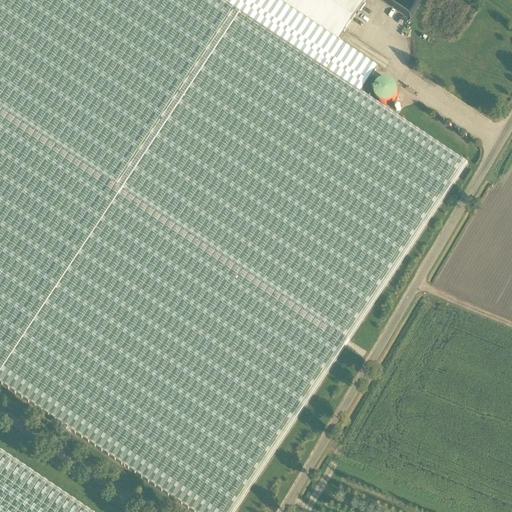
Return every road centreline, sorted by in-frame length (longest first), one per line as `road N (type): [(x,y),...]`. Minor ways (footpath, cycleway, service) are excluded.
road 1 (unclassified): [(284,511),(511,123)]
road 2 (unclassified): [(147,511),(0,412)]
